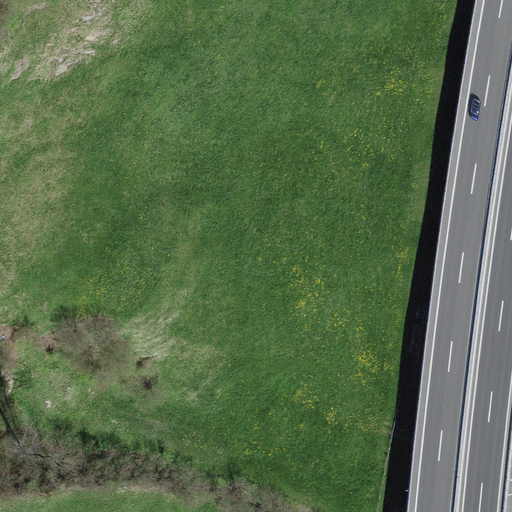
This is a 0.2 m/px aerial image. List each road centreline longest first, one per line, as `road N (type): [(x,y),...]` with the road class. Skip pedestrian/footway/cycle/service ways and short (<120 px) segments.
road 1 (motorway): [(502,0),(434,511)]
road 2 (motorway): [(480,511),(511,240)]
